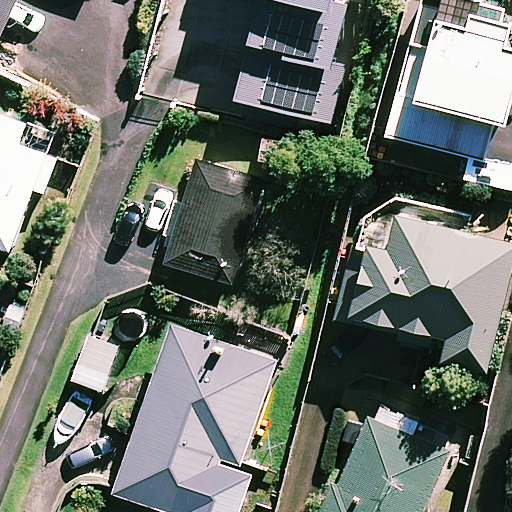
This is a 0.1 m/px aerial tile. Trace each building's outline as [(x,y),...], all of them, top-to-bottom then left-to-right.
[(0,0),(0,36),(3,39),(22,0),(0,0)] [(344,84),(337,82),(353,14),(345,12),(347,0),(268,0),(245,103),(335,124),(344,84)] [(511,14),(457,0),(427,0),(392,137),(490,162),(500,123),(511,126),(511,14)] [(63,137),(0,113),(0,244),(18,252),(56,156),(63,137)] [(266,187),(201,166),(170,264),(236,285),(266,187)] [(355,249),(337,323),(364,329),(367,320),(453,340),(448,363),(491,373),(511,284),(511,243),(401,218),(392,258),(355,249)] [(280,361),(178,326),(120,496),(169,511),(207,511),(225,460),(244,467),(280,361)] [(125,353),(94,340),(74,388),(104,401),(125,353)] [(427,511),(451,454),(366,419),(327,511),(427,511)]
